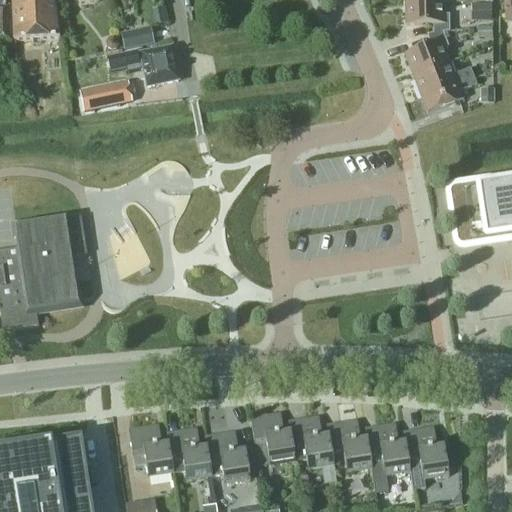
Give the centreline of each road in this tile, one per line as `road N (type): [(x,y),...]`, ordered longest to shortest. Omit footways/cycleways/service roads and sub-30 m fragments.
road 1 (residential): [(284,366),(275,229),(282,160),(294,143),(360,128),(381,95),(343,0)]
road 2 (tertiary): [(0,385),(284,366)]
road 3 (tertiary): [(284,366),(496,375)]
road 4 (residential): [(496,511),(496,375)]
